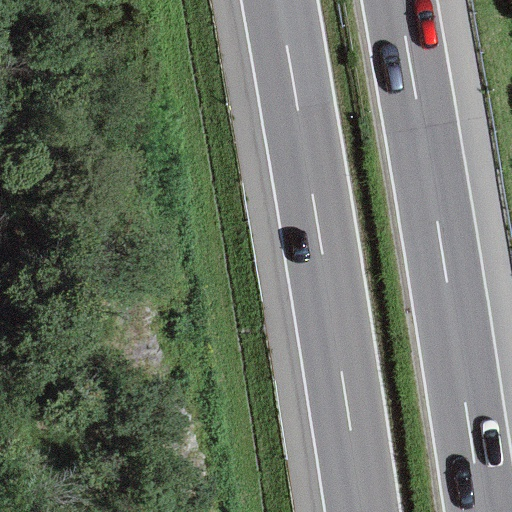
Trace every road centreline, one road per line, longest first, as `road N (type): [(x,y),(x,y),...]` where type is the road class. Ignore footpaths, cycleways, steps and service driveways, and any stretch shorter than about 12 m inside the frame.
road 1 (motorway): [(281,0),(366,511)]
road 2 (motorway): [(476,511),(398,0)]
